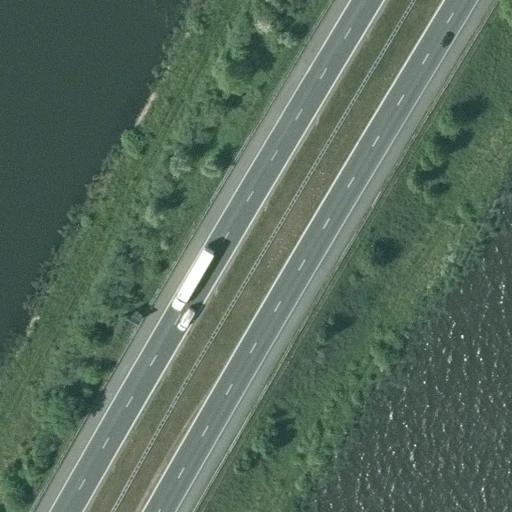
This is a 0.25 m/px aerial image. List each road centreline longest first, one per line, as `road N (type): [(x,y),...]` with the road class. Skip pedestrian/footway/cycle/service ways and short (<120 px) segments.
road 1 (motorway): [(370,0),(66,511)]
road 2 (motorway): [(157,511),(459,0)]
